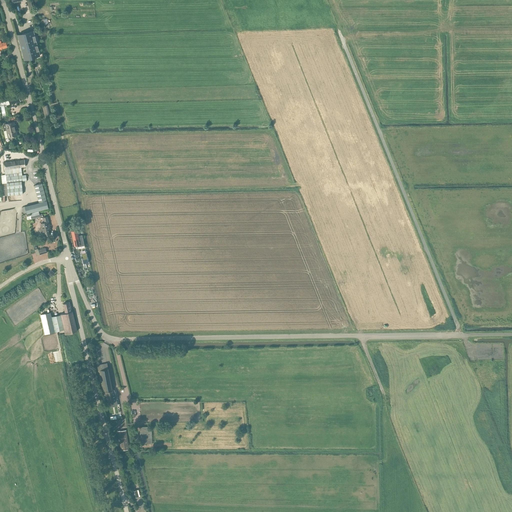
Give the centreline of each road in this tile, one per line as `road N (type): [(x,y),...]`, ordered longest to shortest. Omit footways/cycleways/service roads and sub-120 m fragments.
road 1 (track): [(107,339),(511,334)]
road 2 (tertiary): [(2,0),(67,258)]
road 3 (tertiary): [(126,511),(67,258)]
